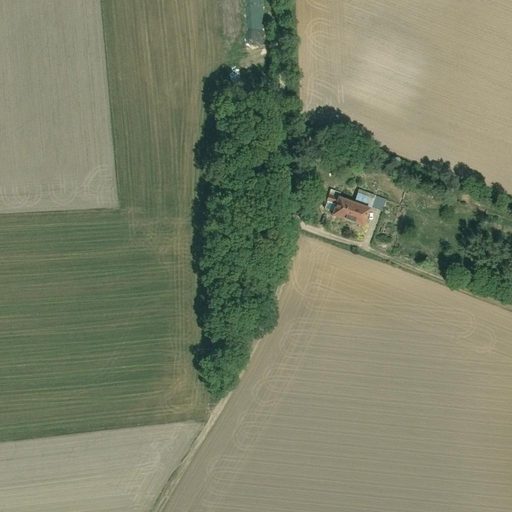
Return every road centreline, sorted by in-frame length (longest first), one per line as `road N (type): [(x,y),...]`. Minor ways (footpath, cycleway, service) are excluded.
road 1 (residential): [(278,0),(292,211),(308,231),(371,252)]
road 2 (track): [(371,252),(511,305)]
